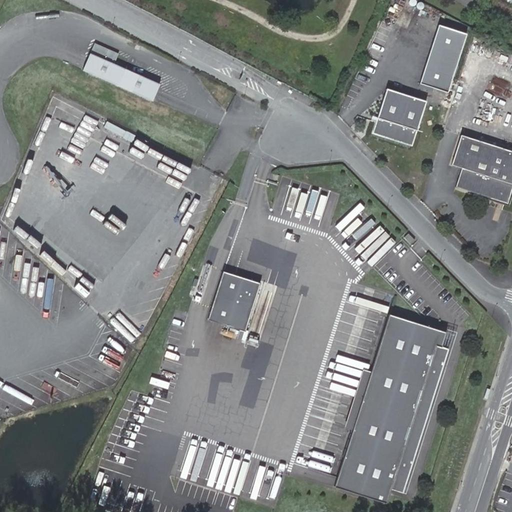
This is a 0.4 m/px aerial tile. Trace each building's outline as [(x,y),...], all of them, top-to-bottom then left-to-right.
[(470,35),(441,26),(422,86),(451,95),(470,35)] [(166,87),(120,66),(125,56),(101,45),(89,72),(159,103),(166,87)] [(429,102),(390,88),(375,132),(414,146),(429,102)] [(510,204),(511,197),(511,151),(463,135),(454,165),(464,168),(458,187),(510,204)] [(367,259),(392,236),(381,224),(356,247),(367,259)] [(262,284),(225,272),(210,320),(246,332),(262,284)] [(459,335),(390,314),(336,489),(389,505),(393,491),(409,496),(459,335)] [(191,481),(260,498),(263,485),(272,488),(276,471),(260,467),(258,473),(249,471),(251,462),(226,456),(223,467),(212,465),(216,452),(200,448),(191,481)]
